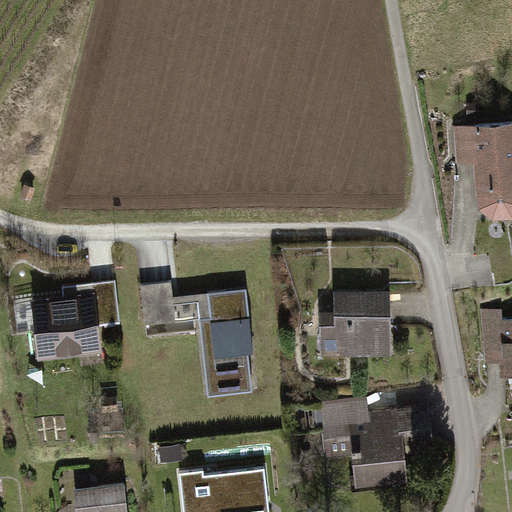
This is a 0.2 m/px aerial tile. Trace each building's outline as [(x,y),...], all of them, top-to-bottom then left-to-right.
[(511,119),(455,124),(459,163),(475,162),(478,205),(495,217),(511,215),(511,214),(511,119)] [(173,279),(137,283),(141,325),(200,319),(207,389),(256,384),(246,288),(174,295),(173,279)] [(388,350),(387,285),(330,287),(330,311),(319,311),(319,352),(388,350)] [(93,291),(26,299),(33,351),(99,343),(93,291)] [(511,314),(504,315),(502,305),(481,308),(487,361),(504,359),(506,374),(511,373),(511,314)] [(433,438),(430,400),(369,405),(368,394),(323,398),(328,453),(354,451),(357,483),(405,479),(402,440),(433,438)] [(205,467),(179,470),(183,511),(265,511),(266,510),(270,510),(265,465),(206,472),(205,467)] [(129,511),(125,479),(75,485),(78,511),(129,511)]
